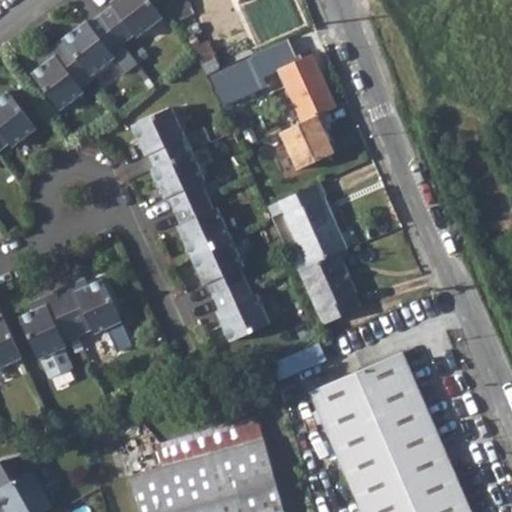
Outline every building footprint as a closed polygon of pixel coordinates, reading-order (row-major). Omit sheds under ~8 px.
[(163,20),(148,0),(115,0),(111,4),(113,6),(100,15),(123,45),(135,36),(138,40),(163,20)] [(123,45),(100,15),(88,23),(86,20),(60,38),(91,78),(115,59),(111,55),(123,45)] [(91,78),(60,38),(41,53),(46,59),(33,69),(29,72),(57,110),(62,107),(81,92),(79,88),(91,79),(91,78)] [(312,57),(278,72),(300,123),(335,107),(312,57)] [(253,58),(206,80),(220,109),(261,89),(266,87),(253,58)] [(261,89),(220,109),(227,124),(268,103),(261,89)] [(0,150),(8,143),(11,148),(35,129),(6,91),(0,96),(0,150)] [(156,169),(190,153),(184,139),(187,137),(174,109),(133,128),(146,156),(149,155),(156,169)] [(176,212),(210,197),(203,182),(207,180),(194,152),(156,169),(153,171),(166,199),(169,198),(176,212)] [(319,184),(267,208),(271,217),(282,212),(300,204),(302,208),(320,200),(325,197),(319,184)] [(210,197),(176,212),(182,226),(179,228),(192,257),(233,238),(220,209),(216,211),(210,197)] [(300,204),(282,212),(306,267),(297,270),(323,325),(358,310),(352,295),(355,294),(337,253),(343,250),(320,200),(302,208),(300,204)] [(214,298),(249,283),(242,268),(245,266),(233,238),(192,257),(204,285),(208,284),(214,298)] [(78,280),(56,290),(77,337),(91,330),(93,335),(121,322),(101,279),(82,288),(78,280)] [(249,283),(214,298),(221,312),(218,314),(230,343),(271,324),(258,296),(255,297),(249,283)] [(77,337),(56,290),(34,301),(37,309),(18,318),(38,360),(66,348),(64,343),(77,337)] [(0,368),(20,359),(0,317),(0,368)] [(109,329),(120,352),(137,345),(126,321),(109,329)] [(317,344),(274,363),(280,376),(323,357),(317,344)] [(400,353),(309,391),(340,464),(360,511),(468,511),(435,434),(400,353)] [(156,446),(162,467),(261,439),(254,418),(156,446)] [(281,511),(261,439),(162,467),(128,476),(137,511),(281,511)] [(149,441),(132,446),(138,466),(156,461),(149,441)] [(35,468),(0,486),(0,504),(4,511),(37,511),(54,503),(35,468)]
